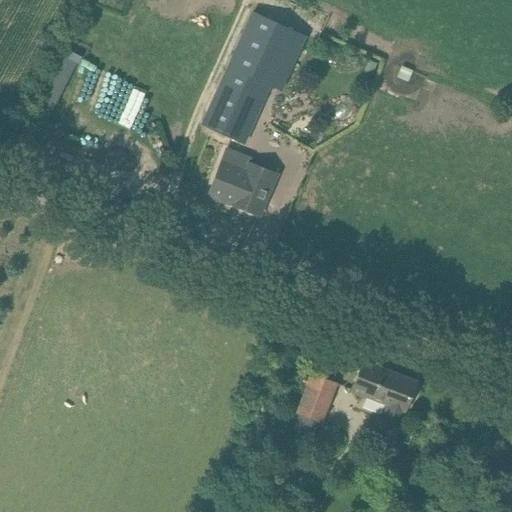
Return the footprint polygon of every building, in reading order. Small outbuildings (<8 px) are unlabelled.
[(262,16),(211,127),(213,128),(245,142),(272,85),(282,89),(306,37),(262,16)] [(36,108),(55,115),(69,77),(50,70),(36,108)] [(209,195),(259,214),(276,175),(249,164),(246,171),(222,162),(209,195)] [(398,424),(404,407),(406,408),(416,381),(363,361),(353,387),(386,400),(381,417),(398,424)] [(320,422),(328,403),(335,384),(313,375),(298,413),(300,414),(294,428),(312,435),(318,421),(320,422)]
